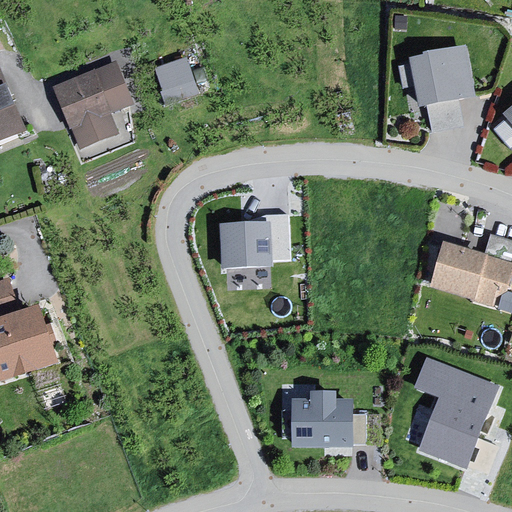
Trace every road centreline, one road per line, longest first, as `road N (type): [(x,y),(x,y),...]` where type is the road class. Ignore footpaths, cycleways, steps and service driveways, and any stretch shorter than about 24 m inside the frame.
road 1 (residential): [(255,492),(164,236),(170,200),(202,174),(312,157),(390,161),(511,194)]
road 2 (residential): [(429,511),(255,492)]
